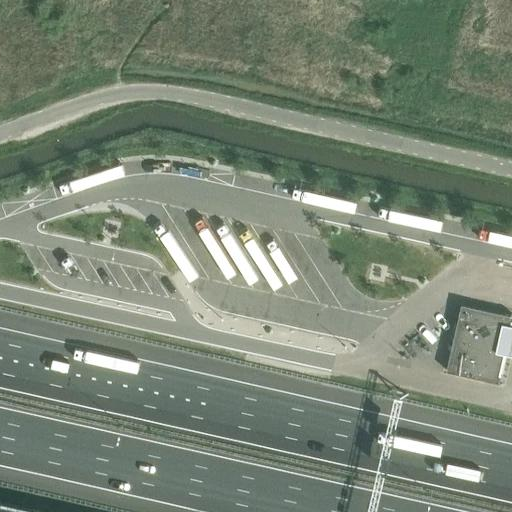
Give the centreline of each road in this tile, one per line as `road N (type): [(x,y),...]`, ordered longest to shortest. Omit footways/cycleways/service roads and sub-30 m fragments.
road 1 (unclassified): [(511,172),(149,92),(116,94),(0,133)]
road 2 (motorway): [(511,472),(0,358)]
road 3 (motorway): [(0,428),(369,511)]
